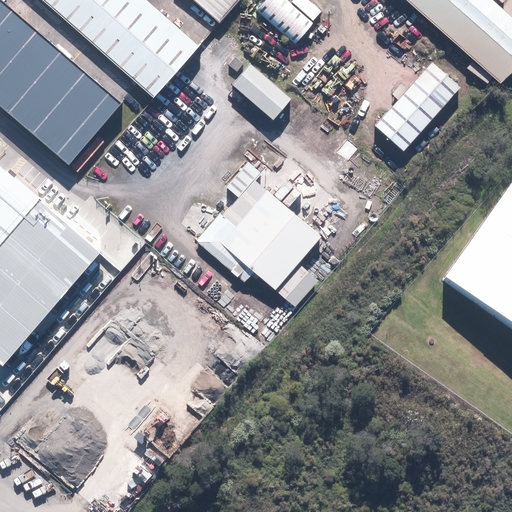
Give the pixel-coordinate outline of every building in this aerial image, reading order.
[(122,106),(0,0),(0,107),(68,167),(122,106)] [(198,47),(144,0),(39,0),(152,98),(198,47)] [(240,0),(189,0),(219,25),(240,0)] [(309,25),(279,0),(267,0),(258,12),(293,43),(309,25)] [(319,0),(316,0),(304,14),(313,22),(327,6),(319,0)] [(405,0),(501,89),(511,76),(511,23),(487,0),(405,0)] [(235,56),(228,65),(236,72),(244,63),(235,56)] [(373,127),(401,152),(464,84),(436,59),(373,127)] [(291,104),(248,65),(232,83),(274,122),(291,104)] [(155,101),(143,113),(158,126),(169,114),(155,101)] [(297,103),(286,117),(294,124),(305,110),(297,103)] [(317,122),(305,136),(313,143),(325,129),(317,122)] [(323,188),(285,155),(237,210),(219,194),(193,224),(267,289),(317,233),(298,217),(323,188)] [(0,247),(41,201),(0,164),(0,247)] [(511,178),(440,281),(511,330),(511,178)] [(104,257),(41,201),(0,247),(0,361),(6,367),(104,257)] [(317,284),(298,267),(274,293),(293,310),(317,284)]
